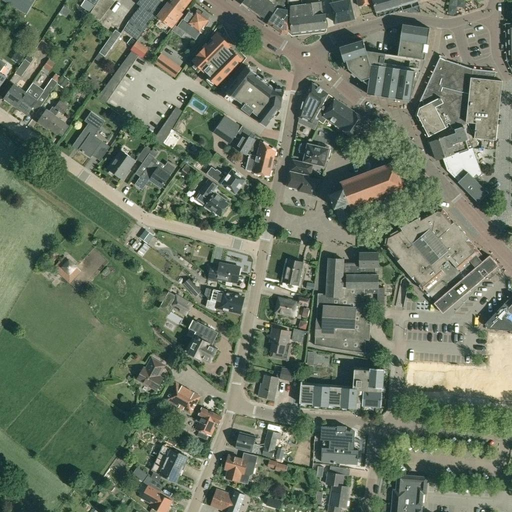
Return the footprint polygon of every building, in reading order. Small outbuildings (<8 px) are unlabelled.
[(36,0),(3,0),(27,15),(36,0)] [(99,0),(96,6),(91,14),(100,21),(115,0),(99,0)] [(130,20),(123,30),(137,41),(144,31),(160,10),(157,8),(163,0),(140,0),(137,4),(141,6),(130,20)] [(170,0),(158,16),(161,19),(156,25),(168,34),(172,28),(177,21),(178,22),(184,14),(182,13),(191,0),(170,0)] [(269,21),(278,7),(281,0),(244,0),(243,3),(269,21)] [(289,33),(293,36),(330,33),(328,15),(323,15),(322,2),(302,4),(302,0),(281,0),(278,7),(279,7),(289,10),(289,31),(289,33)] [(336,22),(354,18),(350,0),(349,0),(348,0),(333,0),(335,3),(332,4),(336,22)] [(373,0),(376,11),(415,0),(373,0)] [(289,10),(279,7),(269,22),(283,32),(288,32),(288,31),(289,31),(289,10)] [(181,23),(178,27),(195,39),(197,35),(200,32),(202,33),(205,29),(203,28),(210,19),(208,18),(209,16),(204,13),(203,14),(197,11),(195,14),(190,10),(181,23)] [(430,28),(403,24),(399,55),(373,52),(373,51),(368,50),(368,51),(367,51),(364,40),(340,47),(345,62),(347,61),(349,69),(363,81),(369,82),(368,94),(411,100),(412,97),(421,72),(419,71),(421,59),(425,60),(430,28)] [(106,56),(122,34),(116,30),(100,52),(106,56)] [(217,34),(203,48),(204,49),(198,55),(199,56),(193,61),(196,63),(197,63),(202,68),(201,69),(204,72),(205,71),(209,75),(208,76),(209,77),(210,76),(216,82),(215,83),(216,84),(240,60),(232,52),(231,53),(227,49),(230,46),(217,34)] [(131,39),(127,44),(133,48),(136,43),(131,39)] [(143,58),(150,50),(138,41),(136,43),(133,48),(131,50),(143,58)] [(131,51),(97,98),(105,104),(138,56),(131,51)] [(496,72),(478,70),(440,58),(426,89),(425,89),(423,94),(423,103),(424,105),(420,107),(418,113),(429,137),(448,126),(447,125),(449,123),(452,129),(466,124),(468,123),(475,137),(478,137),(496,139),(503,83),(503,80),(495,79),(495,76),(496,72)] [(21,77),(31,63),(26,59),(16,73),(21,77)] [(174,78),(180,69),(170,62),(164,70),(174,78)] [(92,72),(95,77),(89,81),(95,91),(102,87),(99,82),(112,74),(105,64),(92,72)] [(247,66),(226,92),(235,100),(236,99),(243,105),(241,108),(250,115),(252,112),(258,116),(255,119),(265,127),(281,106),(282,102),(283,103),(285,90),(273,88),(256,74),(256,73),(247,66)] [(64,89),(70,80),(65,76),(58,84),(64,89)] [(39,86),(34,82),(27,92),(17,106),(28,114),(38,100),(32,96),(39,86)] [(313,122),(328,93),(313,83),(304,99),(307,100),(300,117),(313,122)] [(17,106),(27,92),(15,84),(6,98),(17,106)] [(326,119),(355,139),(356,139),(368,121),(329,94),(316,119),(324,124),(326,119)] [(47,128),(48,127),(56,116),(58,113),(64,104),(61,101),(56,108),(54,106),(50,112),(47,110),(38,122),(47,128)] [(58,113),(64,116),(69,108),(64,104),(58,113)] [(182,114),(175,110),(154,138),(163,145),(182,114)] [(95,136),(105,121),(92,112),(86,120),(91,123),(81,138),(80,137),(77,141),(83,145),(80,149),(91,157),(103,141),(95,136)] [(119,114),(114,122),(123,128),(128,121),(119,114)] [(223,139),(229,143),(233,136),(240,126),(226,115),(217,129),(222,132),(219,136),(223,139)] [(59,134),(59,133),(63,136),(70,126),(56,116),(48,127),(59,134)] [(443,157),(473,147),(476,146),(477,146),(478,137),(475,137),(473,137),(468,123),(466,124),(452,129),(451,129),(452,131),(453,133),(431,142),(431,143),(430,143),(429,144),(434,158),(436,159),(437,159),(437,160),(443,157)] [(246,129),(240,126),(233,136),(240,140),(244,133),(246,129)] [(240,140),(234,149),(247,156),(256,140),(244,133),(240,140)] [(266,158),(274,160),(276,151),(261,141),(257,157),(250,155),(249,157),(265,161),(266,158)] [(329,156),(330,150),(328,149),(328,146),(318,144),(318,147),(308,145),(302,143),(300,152),(306,154),(304,163),(293,160),(291,170),(311,174),(313,163),(324,165),(326,156),(329,156)] [(146,146),(137,159),(143,163),(150,154),(152,151),(151,150),(152,149),(148,146),(147,147),(146,146)] [(483,174),(473,147),(443,157),(448,169),(460,181),(459,181),(480,202),(489,193),(474,178),(477,174),(480,177),(483,174)] [(123,179),(136,161),(121,150),(107,168),(123,179)] [(221,165),(226,159),(217,153),(212,159),(221,165)] [(143,163),(136,173),(141,176),(139,179),(144,183),(147,178),(149,180),(161,188),(171,174),(176,167),(168,162),(166,165),(163,169),(153,161),(152,161),(155,158),(154,157),(150,154),(143,163)] [(265,161),(249,157),(246,170),(254,172),(253,172),(255,173),(257,175),(260,174),(270,176),(274,160),(266,158),(265,161)] [(341,182),(343,188),(330,194),(335,208),(335,207),(341,221),(355,216),(352,209),(407,188),(397,161),(341,182)] [(186,164),(181,172),(194,182),(197,184),(198,183),(203,177),(201,176),(186,164)] [(212,167),(207,173),(236,194),(246,179),(233,169),(227,178),(221,174),(222,172),(217,169),(216,170),(212,167)] [(309,175),(291,171),(287,186),(300,189),(300,191),(309,193),(309,194),(315,196),(319,180),(308,178),(309,175)] [(213,191),(217,185),(209,180),(200,193),(201,194),(197,199),(206,205),(205,207),(213,212),(213,211),(220,216),(229,204),(226,202),(227,201),(213,191)] [(386,236),(384,245),(445,316),(501,268),(491,258),(488,261),(444,209),(436,207),(386,236)] [(145,230),(139,238),(142,240),(148,232),(145,230)] [(145,243),(144,245),(139,241),(134,246),(144,256),(151,249),(145,243)] [(315,337),(315,345),(358,352),(358,339),(366,340),(369,340),(370,324),(367,324),(369,303),(364,303),(364,292),(366,293),(366,294),(378,294),(378,295),(378,305),(385,305),(385,295),(385,288),(379,288),(379,274),(376,275),(375,267),(378,267),(378,259),(378,254),(378,253),(360,252),(360,263),(358,263),(344,263),(344,259),(329,258),(327,294),(326,305),(324,305),(324,307),(317,307),(317,319),(315,337)] [(82,271),(78,267),(70,259),(69,259),(65,256),(54,268),(70,283),(82,271)] [(288,259),(283,281),(299,285),(304,262),(288,259)] [(237,282),(240,267),(221,263),(220,269),(212,267),(209,279),(218,281),(219,278),(237,282)] [(184,283),(196,297),(202,292),(189,278),(184,283)] [(308,282),(306,291),(314,291),(314,283),(308,282)] [(237,303),(243,304),(244,299),(243,296),(214,290),(212,301),(210,300),(210,301),(216,303),(216,302),(221,302),(221,301),(236,304),(237,303)] [(176,293),(168,306),(186,316),(193,304),(176,293)] [(499,308),(485,324),(490,329),(511,330),(511,294),(502,306),(501,306),(499,308)] [(298,297),(297,303),(308,306),(310,300),(298,297)] [(296,301),(279,298),(276,311),(297,316),(299,308),(295,307),(296,301)] [(210,301),(210,300),(209,300),(207,307),(210,308),(215,309),(216,308),(241,314),(243,304),(237,303),(236,304),(221,301),(221,302),(216,302),(216,303),(210,301)] [(170,323),(185,326),(187,319),(172,316),(170,323)] [(300,319),(298,326),(305,328),(307,321),(300,319)] [(218,332),(202,324),(200,330),(198,330),(193,337),(196,338),(188,352),(201,359),(202,357),(210,362),(217,349),(211,346),(218,332)] [(270,352),(272,352),(271,357),(280,358),(281,354),(285,355),(290,332),(288,331),(272,328),(270,339),(273,340),(270,352)] [(294,330),(292,339),(301,342),(303,333),(294,330)] [(408,371),(406,397),(483,403),(482,412),(511,414),(511,336),(492,335),(490,361),(493,361),(492,375),(496,375),(495,391),(485,390),(486,377),(408,371)] [(165,365),(152,359),(146,369),(145,368),(143,370),(141,370),(140,370),(138,372),(138,374),(138,375),(140,377),(138,379),(156,390),(163,378),(159,376),(165,365)] [(280,379),(293,382),(295,370),(283,367),(280,379)] [(301,382),(300,403),(313,405),(313,406),(328,407),(328,406),(341,407),(341,408),(356,409),(356,403),(362,404),(362,406),(381,408),(384,369),(355,367),(353,389),(302,385),(303,382),(301,382)] [(273,399),(278,378),(264,375),(262,388),(260,388),(258,396),(273,399)] [(166,400),(190,414),(201,396),(177,382),(166,400)] [(220,424),(223,417),(202,408),(197,420),(199,421),(196,429),(200,431),(198,435),(207,439),(209,435),(211,436),(217,423),(220,424)] [(157,421),(159,426),(166,422),(163,418),(157,421)] [(362,450),(363,441),(355,438),(355,433),(351,430),(350,432),(346,429),(346,427),(337,426),(337,427),(322,426),(321,440),(323,440),(322,462),(358,464),(359,451),(362,450)] [(236,448),(258,453),(258,454),(262,455),(273,457),(277,439),(281,440),(282,434),(268,430),(264,447),(260,445),(255,443),(256,436),(240,432),(236,448)] [(157,458),(182,469),(188,456),(172,449),(174,441),(169,439),(166,446),(163,444),(157,458)] [(229,455),(225,469),(229,470),(227,478),(235,480),(240,482),(241,475),(250,477),(253,475),(255,468),(246,466),(248,460),(242,459),(229,455)] [(162,476),(176,482),(182,469),(157,458),(151,471),(154,472),(153,475),(161,480),(162,476)] [(267,467),(275,469),(275,470),(285,473),(287,465),(277,463),(277,462),(269,459),(267,467)] [(348,495),(349,487),(343,486),(344,476),(328,473),(327,484),(333,485),(328,511),(340,511),(341,507),(347,508),(349,495),(348,495)] [(151,475),(147,482),(158,489),(162,482),(151,475)] [(426,493),(428,477),(398,475),(397,490),(394,490),(391,511),(421,511),(423,493),(426,493)] [(166,511),(169,509),(168,508),(172,500),(158,493),(159,491),(148,485),(143,495),(153,501),(151,507),(160,511),(166,511)] [(217,489),(211,506),(226,511),(238,511),(245,495),(235,491),(233,495),(217,489)] [(281,501),(269,497),(267,506),(279,509),(281,501)]
